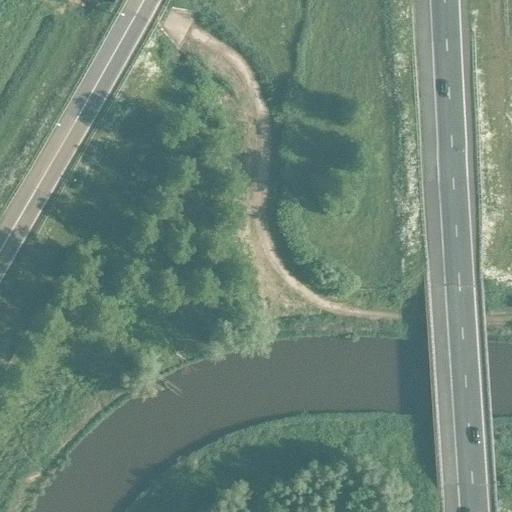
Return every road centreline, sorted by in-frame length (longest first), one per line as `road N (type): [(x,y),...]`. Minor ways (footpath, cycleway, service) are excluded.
road 1 (motorway): [(443,0),(470,511)]
road 2 (motorway): [(153,0),(0,266)]
